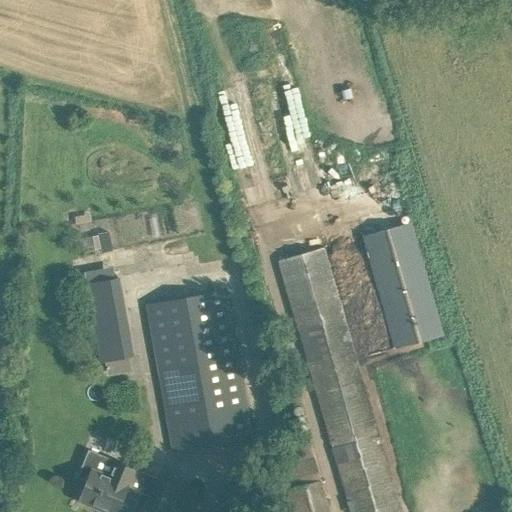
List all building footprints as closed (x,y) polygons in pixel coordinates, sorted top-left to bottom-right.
[(363,235),(396,348),(442,334),(410,221),(363,235)] [(108,231),(98,233),(98,235),(101,248),(102,251),(112,249),(108,231)] [(400,511),(323,247),(278,260),(351,511),(400,511)] [(120,291),(118,277),(86,283),(88,297),(120,291)] [(173,450),(252,435),(225,290),(146,304),(173,450)] [(132,355),(129,340),(97,345),(100,361),(132,355)] [(89,450),(78,476),(88,480),(80,500),(108,511),(116,511),(119,506),(132,511),(141,490),(150,494),(145,505),(163,511),(168,511),(179,486),(157,477),(156,479),(147,475),(147,474),(117,461),(89,450)] [(294,488),(283,491),(289,511),(329,511),(320,480),(314,482),(294,488)]
